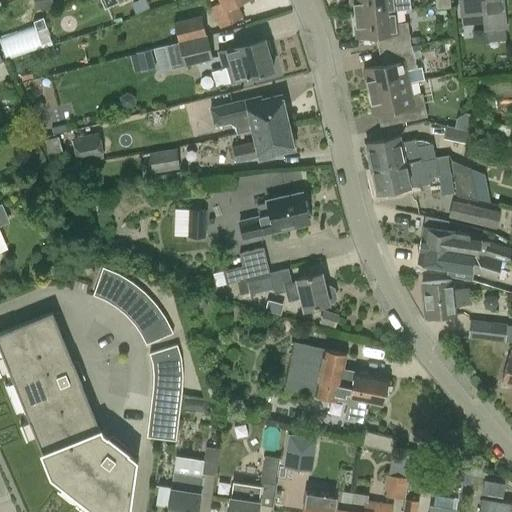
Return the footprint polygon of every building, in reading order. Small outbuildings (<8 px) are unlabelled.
[(126,0),(100,0),(105,10),(126,0)] [(243,17),(237,4),(244,0),(219,0),(221,2),(210,7),(220,28),(243,17)] [(395,10),(393,0),(351,0),(353,15),(395,10)] [(458,0),(460,17),(481,14),(483,32),(507,29),(504,0),(458,0)] [(395,10),(353,15),(356,37),(375,35),(378,50),(381,50),(411,44),(407,22),(396,22),(395,10)] [(174,21),(178,42),(206,36),(201,15),(174,21)] [(0,40),(5,57),(53,43),(46,20),(0,34),(0,40)] [(206,36),(178,42),(153,48),(158,71),(171,68),(212,59),(206,36)] [(218,52),(223,68),(227,66),(231,82),(274,70),(264,38),(218,52)] [(384,65),(363,69),(368,92),(409,83),(406,69),(416,67),(412,51),(420,50),(419,43),(411,44),(381,50),(384,65)] [(0,82),(10,79),(4,65),(0,66),(0,82)] [(32,82),(34,102),(50,100),(48,81),(32,82)] [(411,94),(409,83),(368,92),(372,114),(378,113),(380,127),(427,117),(422,92),(411,94)] [(236,134),(252,130),(288,122),(282,95),(263,99),(262,96),(209,109),(213,127),(230,123),(234,126),(236,134)] [(183,102),(187,122),(209,118),(205,98),(183,102)] [(456,119),(454,127),(470,131),(474,115),(465,113),(456,119)] [(252,130),(255,141),(230,146),(234,163),(259,157),(259,160),(276,156),(276,153),(294,149),(288,122),(252,130)] [(64,124),(51,128),(53,135),(66,131),(64,124)] [(99,132),(72,137),(77,163),(104,158),(99,132)] [(364,143),(370,169),(434,156),(432,142),(417,145),(416,139),(401,141),(400,136),(364,143)] [(176,148),(149,152),(152,173),(180,169),(176,148)] [(447,155),(434,156),(370,169),(375,195),(411,188),(411,187),(432,183),(431,177),(438,175),(442,194),(454,193),(447,155)] [(472,168),(451,160),(456,196),(478,201),(472,168)] [(266,204),(257,206),(259,216),(240,220),(244,239),(292,228),(291,223),(308,219),(302,192),(266,200),(266,204)] [(447,217),(497,229),(501,211),(452,199),(447,217)] [(0,203),(0,226),(9,222),(1,203),(0,203)] [(205,237),(206,209),(188,209),(187,237),(205,237)] [(471,280),(472,272),(495,280),(502,260),(508,262),(511,250),(481,239),(468,237),(469,233),(447,230),(448,220),(426,217),(424,227),(422,226),(417,262),(449,267),(448,276),(471,280)] [(242,266),(223,270),(225,282),(236,280),(269,272),(263,247),(239,253),(242,266)] [(139,330),(146,344),(173,332),(168,322),(161,312),(156,303),(151,298),(145,292),(136,285),(127,278),(114,271),(102,266),(92,294),(111,303),(121,310),(129,318),(139,330)] [(269,272),(236,280),(240,295),(272,288),(274,294),(286,291),(288,301),(300,298),(303,310),(329,303),(329,304),(333,303),(337,298),(335,288),(329,285),(325,286),(321,273),(296,279),(296,281),(291,282),(288,268),(269,272)] [(456,314),(456,305),(471,304),(469,288),(454,289),(453,280),(421,283),(424,318),(456,314)] [(283,304),(267,299),(264,309),(280,314),(283,304)] [(323,309),(318,322),(334,327),(338,314),(323,309)] [(0,333),(0,348),(8,369),(51,475),(61,483),(98,511),(126,511),(134,460),(107,439),(107,438),(100,434),(80,383),(81,383),(72,361),(71,362),(51,313),(10,329),(0,333)] [(469,320),(467,338),(505,342),(507,324),(469,320)] [(387,378),(345,370),(348,353),(293,341),(284,388),(348,401),(345,417),(362,421),(366,402),(381,405),(387,378)] [(151,396),(146,437),(176,440),(180,409),(206,412),(207,399),(182,396),(182,390),(183,374),(181,358),(177,344),(149,353),(153,365),(153,375),(151,396)] [(511,385),(511,345),(501,382),(511,385)] [(363,443),(393,451),(397,438),(366,431),(363,443)] [(286,441),(281,469),(307,474),(312,445),(286,441)] [(205,446),(202,472),(216,475),(220,448),(205,446)] [(409,472),(409,452),(391,452),(391,472),(409,472)] [(264,455),(260,481),(276,484),(280,458),(264,455)] [(203,478),(173,473),(167,511),(195,511),(198,496),(200,496),(203,478)] [(385,474),(382,496),(403,499),(405,499),(408,477),(400,476),(385,474)] [(484,479),(481,494),(502,497),(505,482),(484,479)] [(259,505),(262,487),(233,482),(228,511),(256,511),(258,505),(259,505)] [(348,511),(351,494),(336,491),(335,496),(306,491),(302,511),(348,511)] [(367,496),(351,494),(348,511),(390,511),(392,505),(366,501),(367,496)] [(510,511),(511,503),(480,498),(478,511),(510,511)] [(416,511),(418,501),(405,499),(403,499),(401,511),(416,511)]
